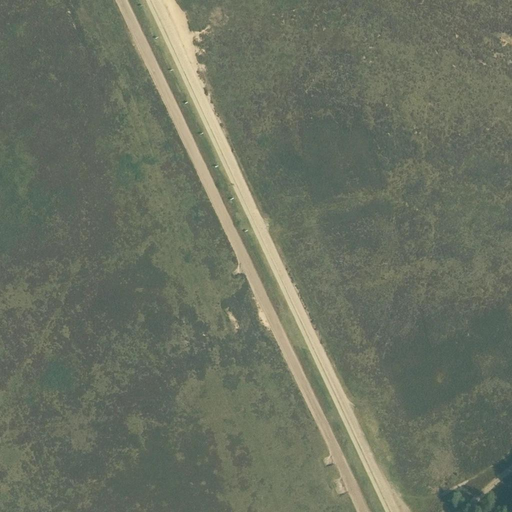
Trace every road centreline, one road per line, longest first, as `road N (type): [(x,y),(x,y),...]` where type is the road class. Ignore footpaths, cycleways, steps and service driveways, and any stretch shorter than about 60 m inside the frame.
road 1 (track): [(363,511),(121,0)]
road 2 (track): [(394,511),(154,0)]
